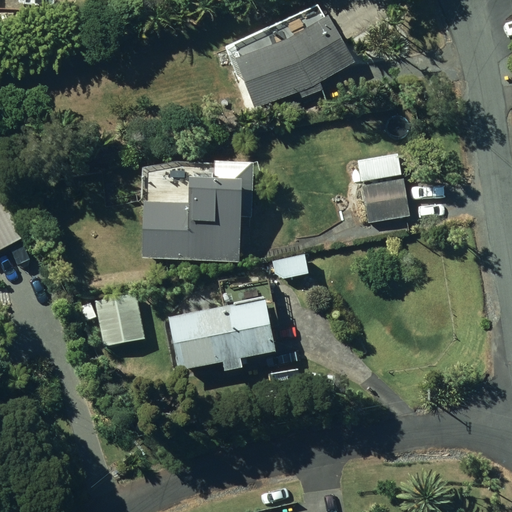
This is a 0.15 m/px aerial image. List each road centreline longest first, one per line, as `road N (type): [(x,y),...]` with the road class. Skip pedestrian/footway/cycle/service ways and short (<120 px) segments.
road 1 (unclassified): [(511,420),(261,463),(181,483),(116,511)]
road 2 (unclassified): [(464,0),(476,29),(511,250)]
